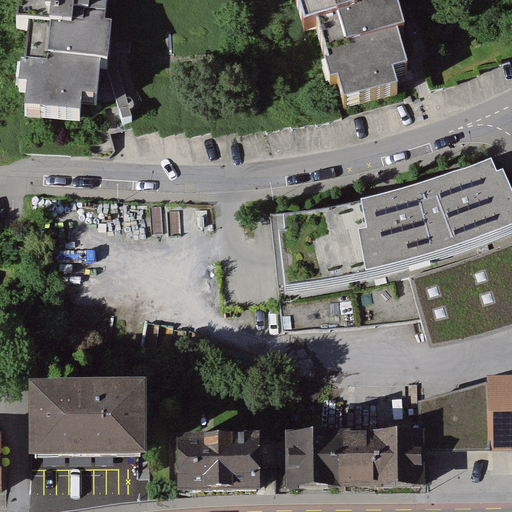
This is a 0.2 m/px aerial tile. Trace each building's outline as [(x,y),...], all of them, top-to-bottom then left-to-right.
[(17,0),(16,22),(28,23),(24,62),(21,62),(19,84),(26,85),(24,108),(81,114),(83,97),(98,99),(102,61),(108,62),(112,25),(105,24),(107,0),(17,0)] [(295,0),(303,25),(315,21),(327,59),(324,60),(330,82),(337,80),(344,102),(399,86),(394,70),(409,65),(399,29),(404,27),(395,0),(295,0)] [(328,209),(271,216),(283,333),(318,332),(422,323),(430,350),(481,340),(511,330),(511,243),(474,258),(409,278),(406,265),(466,246),(511,228),(511,190),(504,173),(497,174),(491,162),(420,187),(361,202),(328,209)] [(511,377),(486,378),(487,385),(488,453),(511,452),(511,377)] [(146,384),(29,384),(29,458),(147,458),(146,384)] [(425,454),(488,453),(487,385),(418,404),(419,433),(425,433),(425,454)] [(419,433),(286,435),(287,489),(425,487),(425,454),(425,433),(419,433)] [(261,435),(177,436),(178,493),(261,492),(261,435)]
